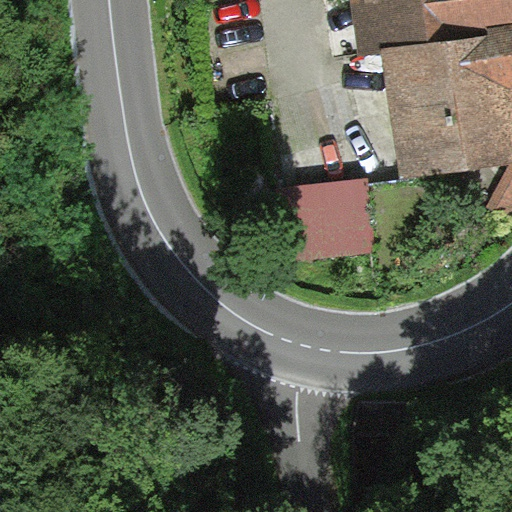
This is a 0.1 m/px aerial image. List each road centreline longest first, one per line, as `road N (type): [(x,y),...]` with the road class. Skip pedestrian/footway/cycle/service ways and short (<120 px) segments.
road 1 (tertiary): [(313,348),(268,334),(225,307),(177,259),(150,215),(130,159),(109,0)]
road 2 (tertiary): [(511,306),(457,341),(392,354),(313,348)]
road 3 (unclassified): [(312,511),(313,348)]
